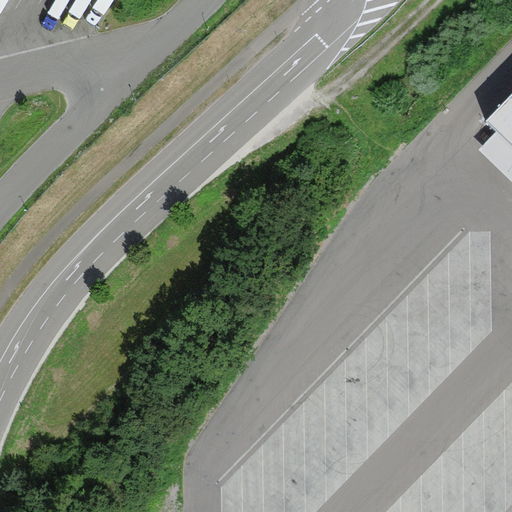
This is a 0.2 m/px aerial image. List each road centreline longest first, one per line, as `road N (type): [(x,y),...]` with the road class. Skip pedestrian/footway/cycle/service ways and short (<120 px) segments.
road 1 (residential): [(0,363),(53,281),(349,0)]
road 2 (track): [(255,90),(336,91),(435,0)]
